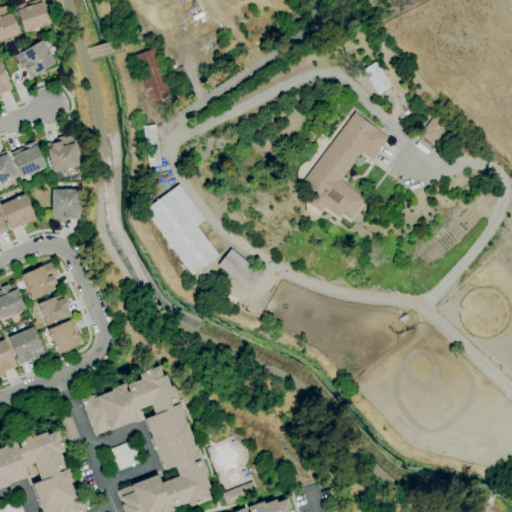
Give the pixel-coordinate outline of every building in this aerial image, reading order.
[(23,33),(15,6),(25,3),(34,0),(40,0),(41,2),(42,1),(50,24),(23,33)] [(12,37),(0,42),(0,6),(2,6),(7,4),(11,12),(10,12),(20,33),(18,34),(18,36),(14,37),(12,37)] [(373,25),(370,19),(376,16),(379,22),(373,25)] [(30,79),(21,63),(19,64),(15,57),(41,41),(55,64),(30,79)] [(151,104),(134,55),(154,48),(171,97),(151,104)] [(377,95),(362,70),(376,62),(391,86),(377,95)] [(0,64),(11,88),(0,94),(1,96),(0,96),(0,64)] [(351,219),(343,213),(339,218),(324,207),(319,212),(308,203),(312,198),(310,196),(314,190),(302,182),(356,111),(360,115),(388,137),(372,159),(362,152),(341,180),(366,199),(351,219)] [(437,151),(433,149),(435,146),(419,135),(434,115),(447,124),(443,130),(449,134),(437,151)] [(149,167),(146,147),(145,147),(143,127),(156,125),(161,165),(149,167)] [(53,171),(46,143),(58,140),(57,137),(66,135),(66,137),(72,136),(73,141),(79,166),(68,168),(68,169),(60,171),(60,170),(53,171)] [(22,177),(11,153),(26,146),(25,145),(35,141),(37,145),(36,145),(46,166),(22,177)] [(0,152),(5,150),(7,153),(16,175),(0,182),(0,152)] [(191,276),(144,210),(179,185),(204,221),(197,226),(218,256),(191,276)] [(66,221),(58,221),(58,220),(51,220),(51,189),(63,190),(63,189),(72,189),(72,190),(79,190),(78,220),(66,219),(66,221)] [(11,230),(0,205),(24,194),(36,219),(27,223),(26,223),(11,230)] [(248,290),(218,266),(231,250),(261,274),(248,290)] [(32,299),(21,275),(38,268),(37,267),(51,262),(53,267),(57,276),(53,277),(58,288),(32,299)] [(0,318),(0,288),(1,288),(0,287),(8,284),(9,286),(14,284),(16,289),(17,289),(25,310),(10,316),(10,315),(0,318)] [(46,326),(37,303),(63,292),(65,296),(63,297),(71,315),(46,326)] [(58,354),(47,330),(69,320),(70,323),(73,321),(83,344),(79,346),(78,343),(69,347),(70,349),(58,354)] [(19,365),(7,338),(25,330),(25,329),(29,327),(30,328),(32,327),(45,356),(37,359),(31,361),(31,360),(19,365)] [(0,340),(4,339),(13,360),(15,367),(4,372),(5,374),(0,376),(0,340)] [(124,511),(122,505),(123,505),(117,491),(131,485),(131,484),(157,474),(161,483),(178,476),(174,466),(164,470),(157,453),(156,453),(150,437),(151,437),(144,419),(154,415),(150,405),(133,412),(136,420),(110,430),(96,436),(90,422),(89,422),(81,400),(92,395),(93,398),(111,391),(111,389),(116,387),(116,386),(124,383),(127,392),(129,392),(126,385),(140,379),(138,374),(158,366),(162,376),(165,375),(170,387),(172,386),(178,401),(170,405),(171,406),(180,403),(183,410),(181,411),(184,416),(182,417),(184,422),(186,422),(193,440),(191,440),(193,446),(195,445),(197,451),(198,450),(201,458),(198,459),(192,461),(193,462),(201,459),(207,475),(205,476),(209,487),(206,488),(210,499),(190,507),(188,502),(174,508),(171,501),(170,501),(173,510),(168,511),(124,511)] [(71,450),(59,417),(69,413),(82,446),(71,450)] [(0,448),(4,447),(3,445),(8,443),(8,442),(15,440),(18,449),(20,448),(17,440),(33,434),(34,436),(46,432),(47,435),(56,431),(64,452),(59,453),(65,468),(58,470),(59,472),(62,471),(62,470),(67,469),(70,476),(69,476),(71,482),(70,483),(75,498),(76,501),(79,500),(84,511),(42,511),(42,510),(41,510),(32,484),(40,481),(34,463),(23,467),(27,477),(9,484),(10,485),(0,488),(0,448)] [(119,471),(110,449),(133,440),(141,462),(119,471)] [(111,474),(102,452),(108,450),(117,471),(111,474)] [(226,505),(222,493),(252,481),(257,493),(226,505)] [(235,511),(238,511),(237,510),(245,507),(247,511),(246,511),(248,511),(247,507),(262,501),(263,504),(275,499),(276,502),(286,499),(291,511),(235,511)] [(0,511),(0,506),(19,500),(23,511),(0,511)]
